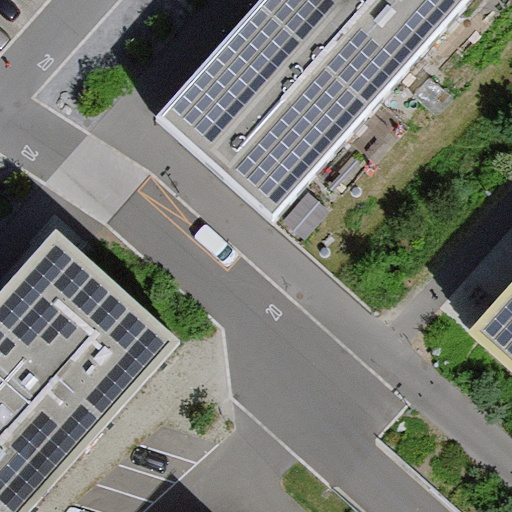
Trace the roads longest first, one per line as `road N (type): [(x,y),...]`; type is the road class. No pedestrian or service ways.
road 1 (residential): [(0,117),(126,201),(298,348)]
road 2 (residential): [(0,100),(88,0)]
